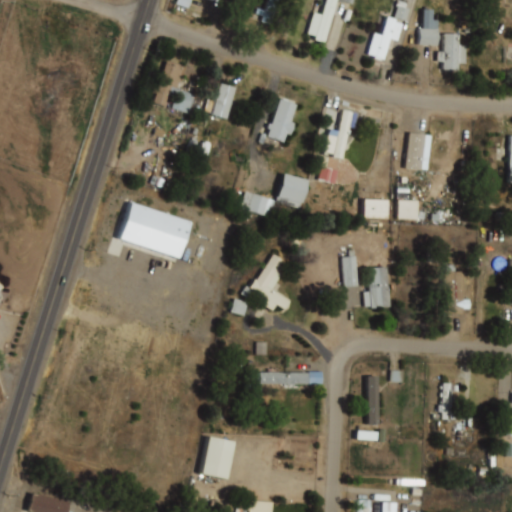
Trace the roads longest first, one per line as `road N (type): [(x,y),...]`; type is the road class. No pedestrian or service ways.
road 1 (residential): [(333,511),(340,366),(352,350),(511,351),(496,106),(358,88),(145,17)]
road 2 (primary): [(150,0),(0,470)]
